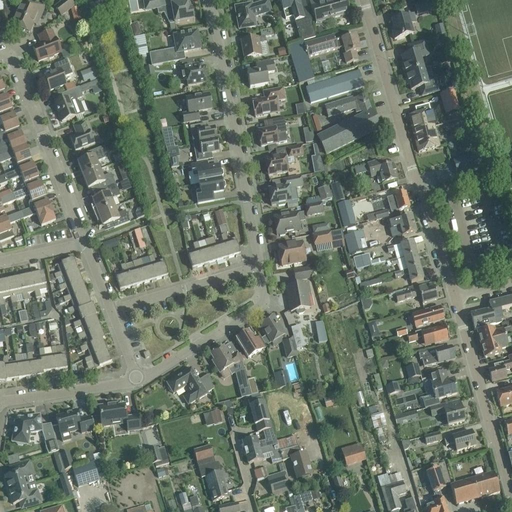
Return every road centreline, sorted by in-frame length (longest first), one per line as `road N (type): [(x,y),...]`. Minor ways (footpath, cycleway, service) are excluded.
road 1 (unclassified): [(454,296),(363,0)]
road 2 (residential): [(258,266),(212,0)]
road 3 (unclassified): [(511,500),(454,296)]
road 4 (residential): [(84,243),(12,61),(0,55)]
road 5 (residential): [(137,380),(263,303),(258,266)]
road 6 (residential): [(110,311),(258,266)]
road 7 (residential): [(0,403),(137,380)]
